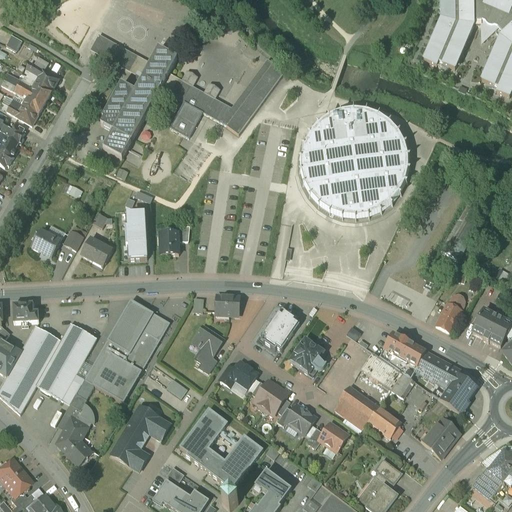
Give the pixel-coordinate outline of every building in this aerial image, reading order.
[(511,6),(501,2),(495,0),(441,0),(441,6),(440,6),(440,15),(441,15),(442,23),(434,42),(432,41),(429,49),(430,50),(424,65),(437,70),(439,66),(455,73),(474,30),(482,29),(482,33),(482,40),(487,42),(492,37),(493,37),(495,35),(500,41),(482,85),(498,92),(497,96),(510,101),(511,95),(511,6)] [(150,68),(132,57),(102,41),(95,55),(143,81),(135,95),(122,87),(103,121),(104,122),(101,128),(113,134),(103,152),(122,162),(133,142),(161,92),(184,105),(170,131),(189,142),(203,116),(226,129),(239,138),(285,76),(268,62),(232,111),(215,102),(221,92),(209,86),(204,95),(193,89),(198,80),(187,74),(182,83),(169,76),(177,62),(159,52),(150,68)] [(48,67),(38,61),(34,68),(30,66),(26,73),(39,80),(36,85),(53,95),(59,84),(44,75),(48,67)] [(25,70),(20,67),(17,73),(22,76),(25,70)] [(21,85),(8,77),(4,82),(18,90),(21,85)] [(18,90),(4,82),(1,88),(15,95),(18,90)] [(30,90),(21,85),(18,90),(29,97),(31,93),(29,92),(30,90)] [(53,95),(36,85),(31,93),(29,97),(46,107),(53,95)] [(29,97),(18,90),(15,95),(24,101),(25,99),(27,100),(29,97)] [(46,107),(29,97),(27,100),(22,109),(39,118),(46,107)] [(22,109),(13,103),(7,115),(32,130),(39,118),(22,109)] [(366,115),(354,113),(354,110),(353,110),(353,113),(341,115),(340,112),(341,115),(329,120),(328,117),(327,118),(329,120),(319,127),(317,125),(316,126),(318,128),(310,137),(308,135),(308,136),(310,138),(305,149),(302,148),(304,149),(302,161),(299,161),(302,162),(302,174),(299,175),(302,175),(305,186),(302,188),(303,188),(305,187),(311,198),(309,200),(312,198),(320,207),(318,210),(320,208),(331,214),(329,217),(330,217),(331,215),(343,219),(342,222),(343,222),(343,219),(356,220),(356,223),(356,220),(368,218),(369,221),(370,221),(369,218),(380,214),(382,216),(381,213),(391,206),(393,208),(391,206),(399,196),(402,198),(399,196),(405,185),(408,186),(408,185),(405,184),(408,172),(411,173),(411,172),(408,172),(408,160),(411,159),(410,159),(407,159),(404,147),(407,146),(407,145),(404,147),(398,136),(401,134),(400,134),(398,135),(390,126),(391,124),(389,126),(379,119),(380,116),(378,119),(367,115),(367,112),(366,115)] [(24,134),(14,128),(13,129),(12,128),(11,130),(12,130),(10,133),(3,129),(4,126),(0,123),(0,136),(19,148),(21,149),(25,142),(23,141),(25,136),(24,135),(24,134)] [(19,148),(0,136),(0,143),(1,145),(2,143),(4,144),(0,151),(0,153),(14,161),(19,152),(17,151),(19,148)] [(14,161),(0,153),(0,168),(5,171),(7,168),(8,169),(8,170),(9,170),(14,161)] [(471,202),(441,254),(458,264),(489,212),(488,212),(480,207),(478,206),(472,203),(471,202)] [(108,222),(98,216),(92,227),(102,232),(108,222)] [(145,217),(126,218),(126,231),(125,231),(126,250),(128,250),(128,264),(147,263),(146,245),(147,245),(146,234),(145,217)] [(157,235),(157,259),(180,259),(180,245),(188,245),(190,230),(177,230),(177,235),(157,235)] [(61,245),(41,235),(32,251),(40,256),(41,254),(52,260),(51,262),(52,262),(61,245)] [(78,238),(71,235),(64,248),(71,252),(78,238)] [(84,241),(78,238),(71,252),(77,255),(84,241)] [(112,254),(90,242),(81,259),(103,271),(112,254)] [(239,300),(217,299),(216,318),(238,319),(239,300)] [(454,300),(451,303),(449,308),(447,307),(436,329),(451,337),(463,315),(461,314),(464,309),(465,305),(463,301),(459,299),(454,300)] [(204,303),(195,302),(193,315),(203,316),(204,303)] [(170,326),(130,304),(85,384),(124,406),(170,326)] [(33,307),(13,308),(14,327),(39,326),(38,315),(34,316),(33,307)] [(281,313),(262,340),(279,352),(298,325),(281,313)] [(511,327),(484,313),(472,336),(484,342),(483,343),(489,346),(490,345),(501,350),(506,341),(511,328),(511,327)] [(35,330),(20,356),(7,380),(0,391),(0,399),(21,418),(37,389),(70,408),(76,398),(81,389),(73,384),(97,342),(71,327),(61,344),(35,330)] [(511,328),(506,341),(509,342),(511,345),(511,347),(503,355),(511,366),(511,328)] [(223,343),(203,330),(194,344),(200,348),(199,351),(199,352),(201,349),(205,351),(197,363),(202,366),(206,369),(211,362),(223,343)] [(361,336),(352,330),(348,336),(357,342),(361,336)] [(3,332),(0,335),(0,343),(2,345),(10,338),(3,332)] [(426,355),(393,337),(380,361),(403,377),(411,383),(416,374),(426,355)] [(0,375),(7,380),(20,356),(2,345),(0,343),(0,375)] [(324,356),(306,343),(290,366),(311,380),(316,373),(318,370),(316,368),(319,363),(324,356)] [(461,374),(426,355),(416,374),(446,391),(448,393),(459,378),(461,374)] [(380,361),(373,357),(362,373),(378,384),(391,393),(392,393),(403,377),(380,361)] [(216,366),(211,362),(206,369),(202,366),(199,370),(209,377),(216,366)] [(325,367),(319,363),(316,368),(318,370),(316,373),(318,373),(320,374),(322,373),(324,372),(327,367),(326,367),(325,367)] [(258,378),(241,366),(235,373),(230,381),(235,385),(247,393),(252,397),(260,386),(255,382),(258,378)] [(230,369),(219,384),(231,392),(235,385),(230,381),(235,373),(230,369)] [(392,393),(391,394),(401,401),(404,401),(415,385),(411,383),(403,377),(392,393)] [(448,393),(445,399),(436,392),(432,398),(461,418),(470,407),(467,405),(475,394),(474,389),(459,378),(448,393)] [(173,383),(166,392),(181,402),(188,393),(173,383)] [(252,397),(257,401),(266,389),(261,385),(252,397)] [(257,401),(254,405),(258,407),(259,411),(263,414),(277,393),(280,394),(282,394),(268,385),(266,389),(265,389),(257,401)] [(379,411),(350,390),(339,405),(340,406),(368,426),(368,425),(379,411)] [(280,394),(277,393),(263,414),(267,417),(271,416),(275,419),(277,415),(286,402),(288,398),(282,394),(280,394)] [(70,408),(61,425),(68,428),(72,422),(75,424),(85,407),(87,403),(76,398),(70,408)] [(286,402),(277,415),(282,418),(287,411),(291,406),(286,402)] [(368,426),(340,406),(335,413),(363,433),(368,426)] [(85,407),(75,424),(87,430),(88,429),(89,426),(94,427),(94,423),(94,421),(94,419),(93,416),(92,414),(90,412),(89,410),(87,409),(85,407)] [(316,422),(297,409),(293,415),(286,426),(287,426),(305,438),(316,422)] [(171,428),(140,410),(111,458),(133,471),(139,475),(149,459),(140,454),(150,438),(161,444),(171,428)] [(282,418),(277,426),(284,430),(287,426),(286,426),(293,415),(287,411),(282,418)] [(402,428),(379,411),(368,425),(391,442),(402,428)] [(226,488),(227,487),(234,492),(263,454),(244,440),(225,465),(208,452),(227,427),(209,414),(181,451),(188,457),(186,459),(226,488)] [(461,434),(443,419),(422,443),(440,458),(461,434)] [(68,428),(59,445),(63,450),(62,451),(79,470),(87,462),(88,461),(88,462),(77,450),(88,431),(87,430),(75,424),(72,422),(68,428)] [(349,439),(331,427),(324,437),(319,444),(321,445),(337,456),(349,439)] [(317,432),(306,446),(316,453),(321,445),(319,444),(324,437),(317,432)] [(280,455),(272,449),(266,457),(274,463),(280,455)] [(511,459),(504,453),(488,473),(503,486),(511,475),(511,459)] [(23,475),(13,463),(0,473),(0,484),(5,490),(23,475)] [(402,477),(383,463),(378,469),(386,475),(383,480),(394,488),(402,477)] [(184,479),(173,471),(167,479),(178,487),(184,479)] [(511,475),(503,486),(488,473),(487,472),(481,480),(480,479),(479,479),(476,482),(477,484),(474,489),(496,507),(499,503),(509,511),(511,508),(511,475)] [(279,510),(292,493),(266,474),(255,490),(261,495),(262,494),(268,498),(258,511),(256,510),(254,511),(280,511),(281,511),(279,510)] [(33,487),(23,475),(5,490),(13,500),(15,502),(22,495),(33,487)] [(378,476),(365,494),(368,497),(362,505),(371,511),(383,511),(390,504),(385,500),(394,488),(383,480),(378,476)] [(321,487),(313,481),(307,488),(315,495),(321,487)] [(203,511),(209,504),(195,495),(191,500),(166,484),(153,504),(161,510),(163,506),(172,511),(203,511)] [(22,495),(15,502),(13,500),(10,503),(16,510),(19,507),(27,501),(22,495)] [(27,501),(19,507),(23,511),(24,511),(36,502),(31,497),(27,501)] [(230,498),(222,506),(227,511),(233,511),(239,507),(230,498)] [(52,507),(44,499),(30,511),(57,511),(53,507),(52,507)]
